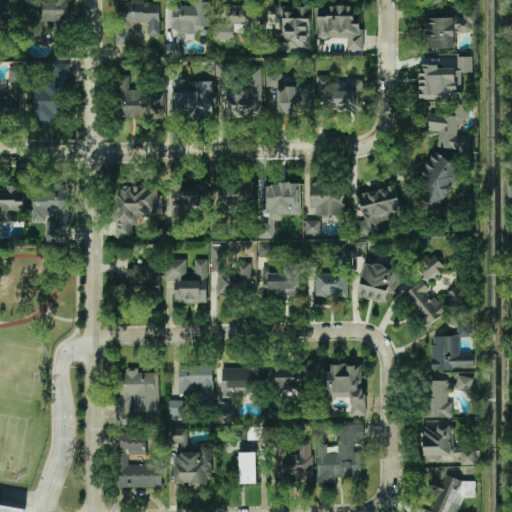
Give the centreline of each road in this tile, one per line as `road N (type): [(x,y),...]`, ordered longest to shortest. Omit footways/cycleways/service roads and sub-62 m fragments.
road 1 (tertiary): [(93,511),(93,0)]
road 2 (residential): [(389,60),(387,124),(370,147),(0,153)]
road 3 (residential): [(391,429),(389,353),(371,334),(93,336)]
